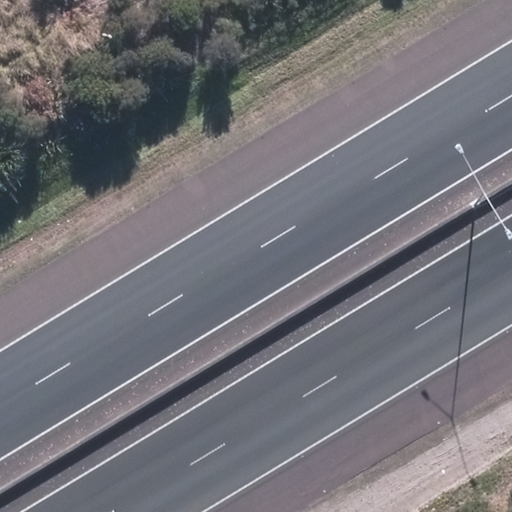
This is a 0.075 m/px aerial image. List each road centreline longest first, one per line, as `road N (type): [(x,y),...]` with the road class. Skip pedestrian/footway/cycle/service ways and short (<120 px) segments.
road 1 (motorway): [(0,370),(511,61)]
road 2 (motorway): [(511,252),(104,511)]
